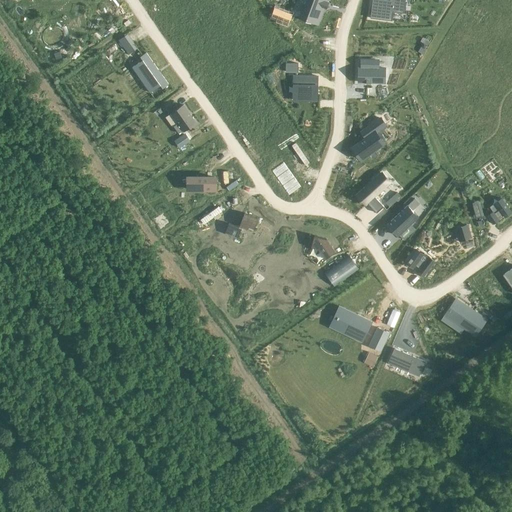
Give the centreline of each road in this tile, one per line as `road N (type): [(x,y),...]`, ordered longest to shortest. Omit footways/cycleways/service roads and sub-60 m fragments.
road 1 (residential): [(130,0),(270,199),(315,211)]
road 2 (residential): [(315,211),(354,222),(409,298),(420,301),(498,250),(511,230)]
road 3 (residential): [(352,0),(336,82),(336,134),(315,211)]
